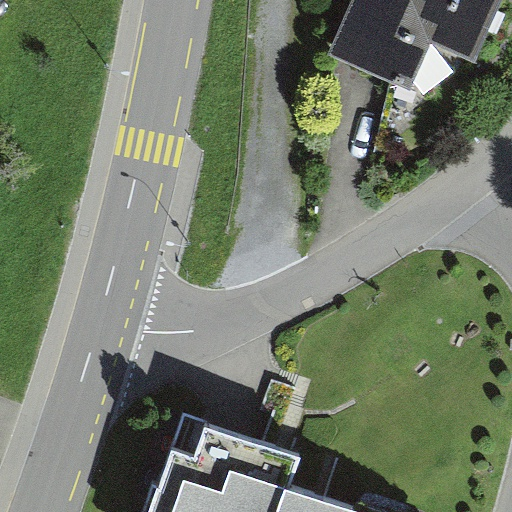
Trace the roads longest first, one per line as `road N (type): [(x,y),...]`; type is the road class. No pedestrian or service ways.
road 1 (residential): [(97,342),(183,336),(256,312),(483,171)]
road 2 (secondary): [(97,342),(147,154),(175,0)]
road 3 (secondary): [(41,511),(97,342)]
